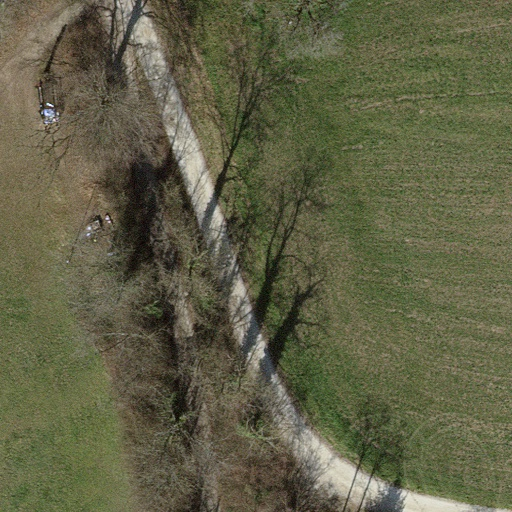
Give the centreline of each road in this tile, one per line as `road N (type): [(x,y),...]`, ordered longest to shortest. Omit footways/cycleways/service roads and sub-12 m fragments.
road 1 (track): [(425,511),(338,486),(290,436),(126,0)]
road 2 (track): [(214,511),(204,425),(123,77),(118,0)]
